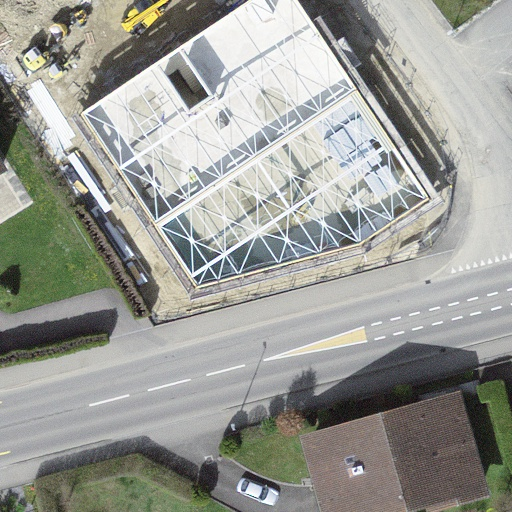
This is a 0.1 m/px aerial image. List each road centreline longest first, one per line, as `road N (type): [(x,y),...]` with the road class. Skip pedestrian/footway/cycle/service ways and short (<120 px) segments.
road 1 (primary): [(511,298),(0,441)]
road 2 (residential): [(435,91),(511,186)]
